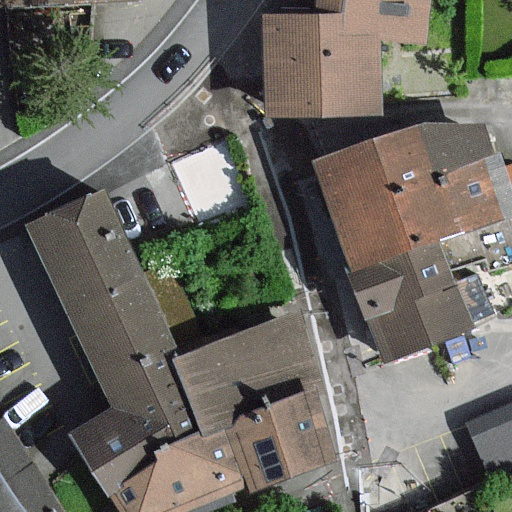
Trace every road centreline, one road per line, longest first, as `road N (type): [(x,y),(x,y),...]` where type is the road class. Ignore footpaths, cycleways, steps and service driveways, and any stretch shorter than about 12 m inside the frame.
road 1 (residential): [(177,61),(254,147),(288,211),(327,362),(348,507)]
road 2 (residential): [(0,196),(88,138),(177,61)]
